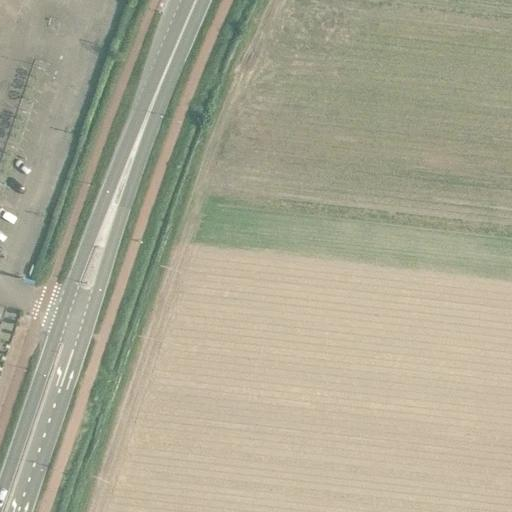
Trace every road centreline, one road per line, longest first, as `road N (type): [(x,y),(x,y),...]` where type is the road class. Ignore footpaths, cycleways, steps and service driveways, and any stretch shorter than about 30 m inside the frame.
road 1 (primary): [(22,511),(180,30)]
road 2 (primary): [(180,30),(64,307),(0,499)]
